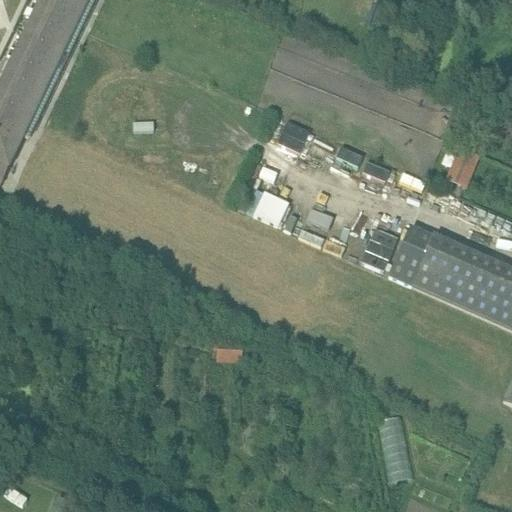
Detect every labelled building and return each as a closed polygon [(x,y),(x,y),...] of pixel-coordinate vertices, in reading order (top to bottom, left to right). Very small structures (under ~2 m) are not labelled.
[(41,0),(0,86),(0,188),(89,0),(41,0)] [(299,156),(308,136),(286,125),(277,146),(299,156)] [(447,129),(445,132),(447,137),(447,138),(455,141),(459,132),(447,127),(447,129)] [(448,180),(447,182),(467,191),(480,159),(459,151),(448,180)] [(366,166),(361,176),(384,186),(389,175),(366,166)] [(383,275),(396,242),(374,232),(360,265),(383,275)] [(432,242),(411,290),(442,303),(463,256),(432,242)] [(391,280),(398,283),(402,276),(395,273),(391,280)] [(511,309),(503,330),(511,333),(511,309)] [(511,409),(511,383),(502,404),(511,409)] [(378,423),(390,485),(414,480),(402,418),(378,423)]
